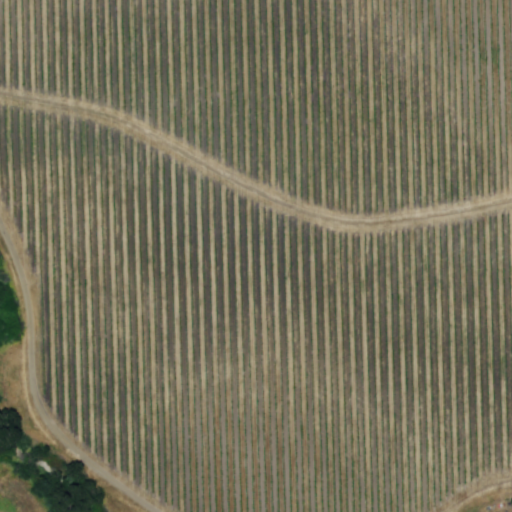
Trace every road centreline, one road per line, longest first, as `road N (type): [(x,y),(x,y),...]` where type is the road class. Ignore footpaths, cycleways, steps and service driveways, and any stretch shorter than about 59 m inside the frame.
road 1 (track): [(511,201),(388,224),(328,219),(249,189),(135,127),(0,93)]
road 2 (track): [(157,511),(49,423),(36,398),(20,264),(0,220)]
